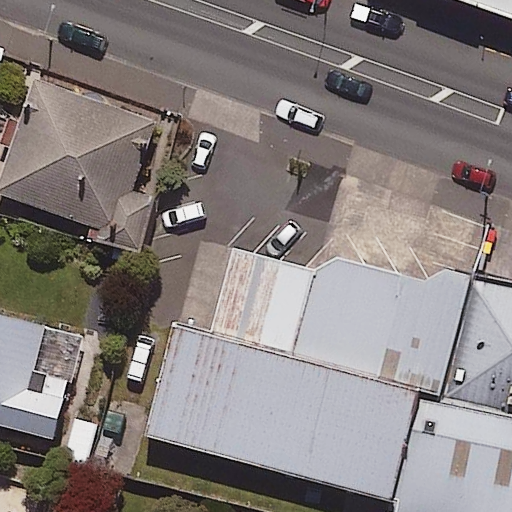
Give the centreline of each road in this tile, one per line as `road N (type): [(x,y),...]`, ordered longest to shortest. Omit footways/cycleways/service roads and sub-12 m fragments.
road 1 (tertiary): [(511,161),(77,0)]
road 2 (tertiary): [(272,0),(511,83)]
